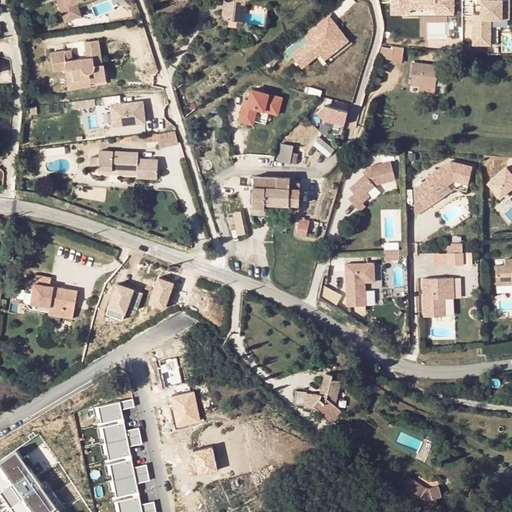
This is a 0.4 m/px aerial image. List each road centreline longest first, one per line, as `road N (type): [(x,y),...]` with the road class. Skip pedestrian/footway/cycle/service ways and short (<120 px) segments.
road 1 (residential): [(230,276),(216,179),(232,170),(304,173),(333,162),(373,51),(371,0)]
road 2 (unknown): [(0,426),(105,370),(124,373),(137,383),(167,511)]
road 3 (residential): [(0,205),(230,276)]
road 4 (unknown): [(8,205),(18,64),(1,0)]
road 5 (residential): [(230,276),(267,288),(388,368)]
road 6 (unknown): [(309,316),(343,200),(363,165)]
road 7 (residential): [(388,368),(411,390),(511,416)]
road 8 (residential): [(388,368),(511,365)]
